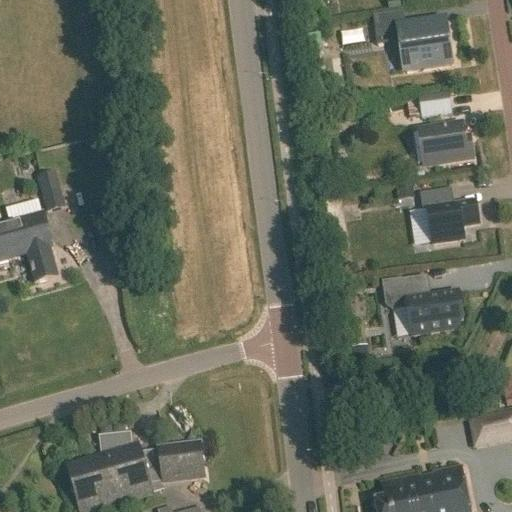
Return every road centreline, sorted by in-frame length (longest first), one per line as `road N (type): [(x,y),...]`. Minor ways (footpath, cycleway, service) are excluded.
road 1 (tertiary): [(283,339),(239,0)]
road 2 (unclassified): [(0,418),(283,339)]
road 3 (tertiary): [(305,511),(283,339)]
